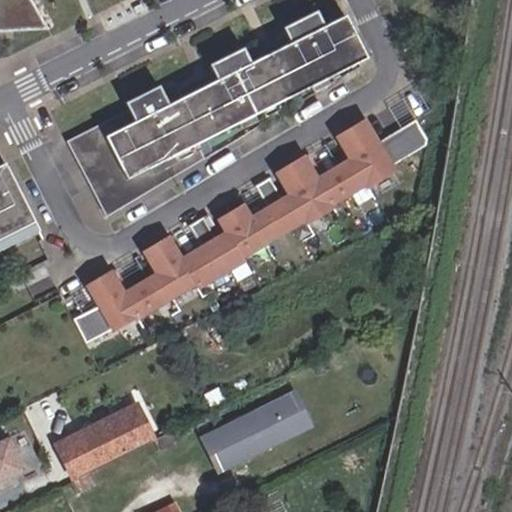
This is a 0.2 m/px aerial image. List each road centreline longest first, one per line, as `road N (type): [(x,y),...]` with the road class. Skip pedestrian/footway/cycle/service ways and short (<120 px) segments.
road 1 (residential): [(357,0),(388,58),(381,87),(116,244),(97,248),(78,239),(4,95)]
road 2 (residential): [(197,0),(4,95)]
